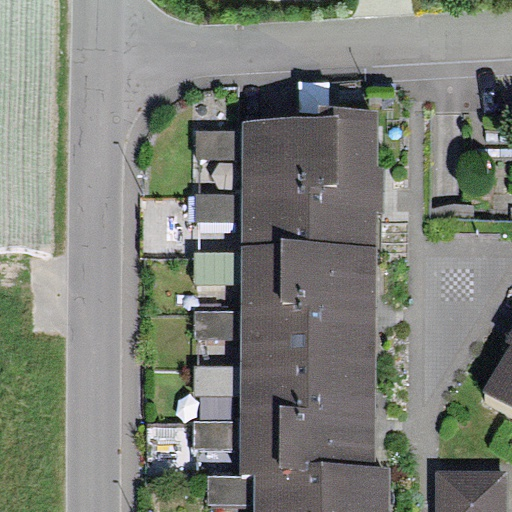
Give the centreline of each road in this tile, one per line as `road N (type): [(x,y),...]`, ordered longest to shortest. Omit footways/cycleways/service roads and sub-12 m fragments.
road 1 (unknown): [(446,36),(421,511)]
road 2 (tertiary): [(98,511),(94,50)]
road 3 (residential): [(94,50),(511,34)]
